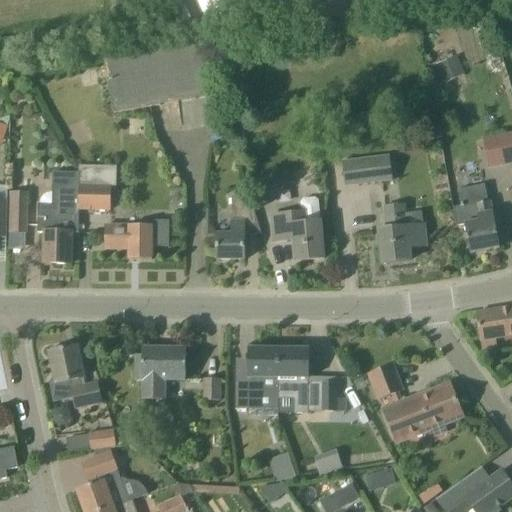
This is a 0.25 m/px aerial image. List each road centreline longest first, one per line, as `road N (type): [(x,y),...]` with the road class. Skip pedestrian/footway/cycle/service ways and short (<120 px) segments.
road 1 (tertiary): [(420,305),(13,317)]
road 2 (residential): [(44,496),(13,317)]
road 3 (residential): [(511,433),(420,305)]
